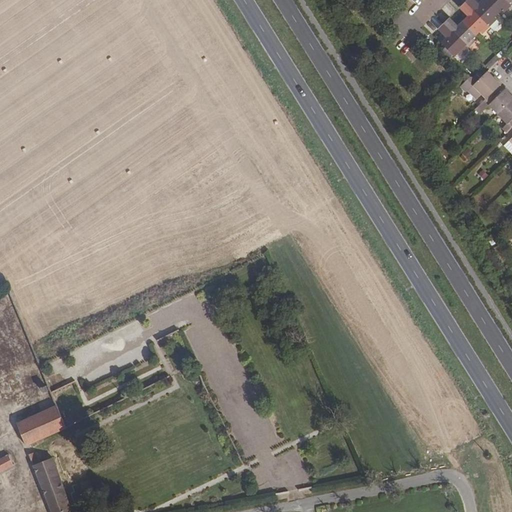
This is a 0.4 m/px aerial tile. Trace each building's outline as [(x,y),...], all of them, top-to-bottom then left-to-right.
[(467,0),(465,2),(489,27),(496,19),(494,17),(498,14),(484,0),(483,0),(479,5),(474,0),(467,0)] [(505,0),(484,0),(498,14),(502,10),(504,12),(511,5),(505,0)] [(465,2),(460,8),(462,10),(468,16),(463,21),(476,35),(480,32),(482,34),(489,27),(465,2)] [(449,18),(444,24),(468,48),(475,42),(472,39),(476,35),(463,21),(457,26),(451,20),(449,18)] [(444,24),(438,29),(440,31),(446,37),(441,42),(455,56),(459,52),(461,55),(468,48),(444,24)] [(500,85),(487,71),(478,80),(467,90),(476,99),(481,94),(486,98),(491,93),(500,85)] [(486,98),(480,105),(485,110),(489,106),(498,114),(511,100),(511,97),(505,90),(496,98),(491,93),(486,98)] [(511,100),(498,114),(507,124),(503,128),(508,133),(511,129),(511,100)] [(71,384),(58,392),(65,404),(79,396),(71,384)] [(58,399),(19,415),(28,441),(37,437),(70,424),(68,421),(58,399)] [(17,446),(0,454),(0,468),(23,457),(17,446)] [(41,446),(32,450),(56,511),(79,511),(55,452),(45,456),(41,446)]
